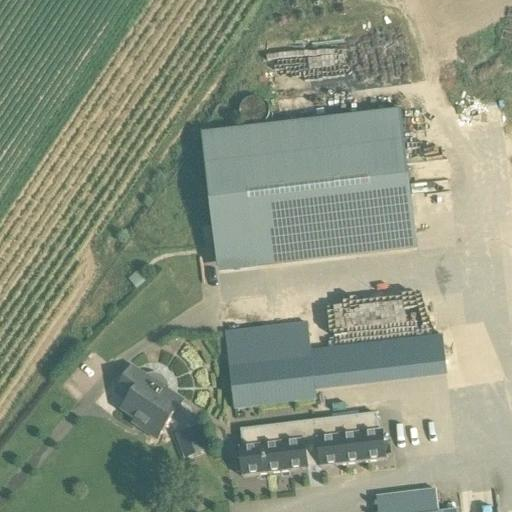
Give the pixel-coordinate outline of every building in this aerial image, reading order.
[(401,113),(202,136),(217,255),(416,232),(401,113)] [(308,325),(227,335),(236,411),(317,401),(315,385),(446,369),(442,337),(311,353),(308,325)] [(149,376),(145,378),(132,369),(116,393),(129,401),(123,411),(145,426),(143,430),(157,440),(183,403),(169,394),(169,387),(167,383),(163,379),(160,377),(157,376),(153,376),(149,376)] [(381,418),(238,432),(244,479),(387,464),(381,418)] [(185,460),(205,451),(195,429),(176,438),(185,460)] [(436,511),(434,487),(376,494),(378,511),(436,511)]
